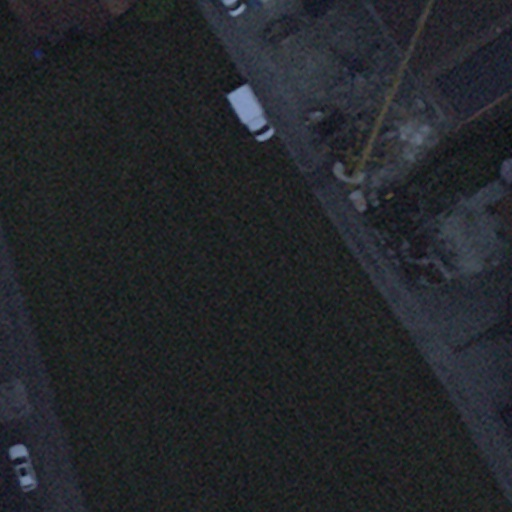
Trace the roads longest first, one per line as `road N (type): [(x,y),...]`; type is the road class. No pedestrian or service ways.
road 1 (residential): [(511,483),(212,0)]
road 2 (residential): [(69,511),(0,281)]
